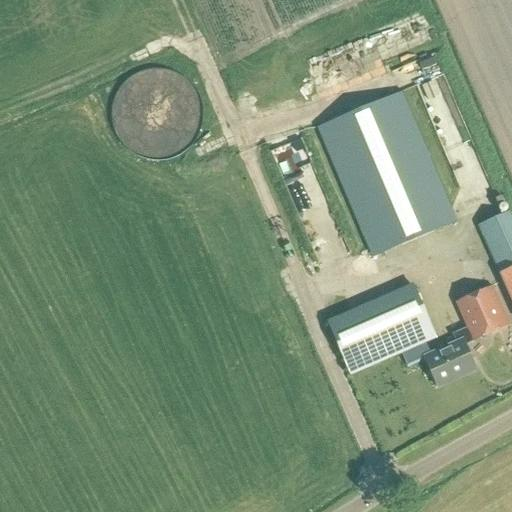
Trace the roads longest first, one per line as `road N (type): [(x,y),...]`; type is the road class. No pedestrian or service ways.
road 1 (track): [(387,489),(202,59),(189,48),(164,48),(0,112)]
road 2 (unclassified): [(350,511),(511,420)]
